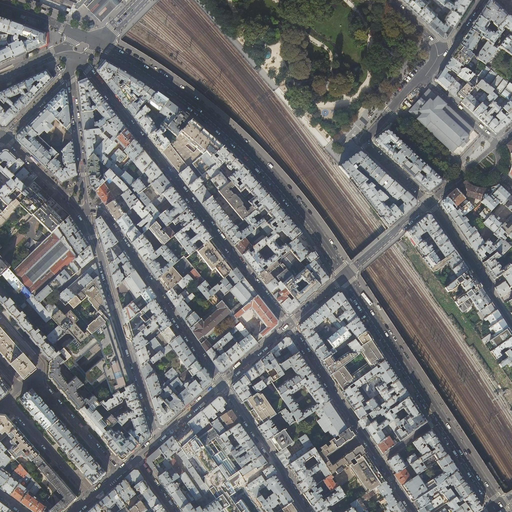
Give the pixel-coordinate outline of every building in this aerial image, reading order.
[(69,0),(69,1),(66,0),(61,0),(61,1),(60,3),(68,6),(71,7),(74,9),(75,9),(77,10),(83,4),(85,6),(87,9),(90,11),(94,15),(97,19),(101,22),(111,13),(114,10),(116,7),(118,5),(121,2),(123,0),(69,0)] [(409,0),(406,4),(411,9),(417,14),(428,2),(425,0),(409,0)] [(445,5),(444,4),(439,0),(429,0),(428,2),(417,14),(422,19),(428,24),(438,13),(445,5)] [(467,5),(470,0),(469,0),(455,0),(453,2),(449,0),(447,0),(444,4),(445,5),(461,15),(467,5)] [(485,5),(478,16),(484,20),(486,21),(487,22),(489,24),(491,22),(490,21),(491,19),(492,19),(494,21),(493,22),(493,24),(498,28),(505,21),(504,20),(509,15),(500,7),(492,0),(489,0),(488,0),(485,5)] [(454,26),(457,20),(461,15),(445,5),(438,13),(448,22),(454,26)] [(447,37),(450,32),(454,26),(448,22),(438,13),(428,24),(436,31),(443,38),(447,37)] [(511,18),(509,15),(504,20),(505,21),(498,28),(497,29),(497,30),(498,30),(501,33),(504,30),(504,29),(505,27),(507,29),(506,29),(508,31),(509,30),(511,33),(510,35),(508,34),(506,37),(506,38),(510,41),(511,41),(511,40),(511,18)] [(482,23),(484,20),(478,16),(473,23),(470,29),(478,35),(482,38),(485,40),(487,41),(493,44),(501,33),(498,30),(497,30),(494,34),(488,29),(487,30),(486,28),(489,24),(487,22),(486,21),(484,24),(482,23)] [(2,18),(0,17),(0,31),(3,32),(2,35),(0,35),(0,41),(6,40),(8,34),(12,21),(2,18)] [(18,24),(12,21),(8,34),(13,35),(12,36),(12,37),(11,37),(11,38),(11,39),(11,40),(11,41),(11,42),(12,42),(12,43),(11,44),(10,41),(8,42),(8,41),(6,40),(14,58),(20,55),(26,53),(21,42),(19,43),(17,40),(19,35),(21,36),(24,26),(18,24)] [(35,30),(24,26),(21,36),(20,39),(21,42),(26,53),(36,48),(45,44),(45,34),(35,30)] [(476,37),(478,35),(470,29),(467,34),(462,42),(459,45),(470,53),(479,40),(479,39),(476,37)] [(511,40),(511,41),(510,41),(506,38),(499,46),(504,50),(511,56),(511,49),(510,48),(511,45),(511,40)] [(0,64),(6,62),(14,58),(6,40),(0,41),(0,64)] [(493,44),(487,41),(475,57),(485,64),(490,68),(504,50),(499,46),(493,44)] [(473,55),(470,53),(459,45),(456,50),(451,58),(461,66),(463,67),(465,65),(466,65),(473,55)] [(511,56),(504,50),(490,68),(511,84),(511,56)] [(459,68),(461,66),(451,58),(447,65),(441,74),(437,80),(442,85),(447,90),(457,77),(457,76),(461,70),(459,68)] [(112,64),(105,60),(101,66),(97,71),(107,84),(114,77),(120,68),(112,64)] [(511,84),(490,68),(485,64),(476,77),(481,81),(494,90),(499,95),(511,104),(511,84)] [(125,87),(131,75),(125,72),(120,68),(114,77),(107,84),(111,89),(115,94),(124,88),(125,87)] [(47,70),(36,76),(23,81),(27,89),(28,92),(29,92),(34,98),(40,92),(47,84),(53,79),(49,74),(47,70)] [(138,80),(131,75),(125,87),(124,88),(126,91),(129,89),(130,90),(131,88),(132,89),(128,94),(130,95),(134,90),(135,91),(134,92),(134,93),(132,96),(136,101),(137,98),(139,95),(146,85),(138,80)] [(476,77),(474,76),(467,83),(466,85),(456,96),(459,98),(462,101),(481,81),(476,77)] [(460,79),(457,77),(447,90),(451,93),(455,97),(456,96),(466,85),(463,82),(460,86),(457,83),(460,79)] [(93,101),(100,95),(94,88),(87,78),(82,80),(80,81),(78,82),(80,104),(90,103),(88,97),(89,97),(93,101)] [(325,81),(323,82),(323,83),(323,85),(323,86),(326,89),(327,89),(329,88),(330,87),(331,85),(331,84),(330,83),(329,81),(328,80),(327,80),(325,81)] [(16,85),(9,88),(14,96),(20,93),(21,95),(20,96),(21,97),(18,100),(25,107),(29,102),(34,98),(29,92),(25,94),(24,91),(27,89),(23,81),(16,85)] [(489,95),(494,90),(481,81),(462,101),(461,102),(467,108),(472,113),(481,103),(486,98),(488,96),(484,94),(480,98),(477,95),(474,99),(472,97),(473,96),(474,96),(475,95),(474,94),(480,88),(489,95)] [(151,89),(146,85),(139,95),(141,97),(139,99),(139,100),(144,104),(145,106),(157,93),(151,89)] [(2,91),(0,92),(0,100),(4,104),(6,102),(10,106),(8,108),(16,116),(20,111),(25,107),(18,100),(14,96),(9,88),(2,91)] [(128,94),(126,91),(124,88),(115,94),(120,101),(126,108),(133,103),(136,101),(132,96),(131,97),(130,95),(128,94)] [(426,129),(452,153),(458,147),(460,145),(462,147),(469,140),(467,138),(468,136),(470,133),(473,130),(447,106),(437,97),(429,89),(420,99),(415,104),(408,111),(416,119),(426,129)] [(60,110),(61,112),(68,105),(66,91),(63,90),(53,100),(45,108),(55,118),(59,114),(55,110),(59,107),(61,109),(60,110)] [(491,103),(499,95),(494,90),(489,95),(488,96),(486,98),(491,103)] [(168,101),(157,93),(145,106),(150,111),(158,117),(160,115),(163,117),(164,116),(166,118),(162,122),(168,126),(172,122),(176,117),(182,111),(172,103),(168,101)] [(102,98),(100,95),(93,101),(95,104),(95,106),(94,106),(93,106),(90,106),(90,103),(80,104),(81,112),(93,111),(94,110),(105,101),(102,98)] [(487,112),(485,110),(478,118),(487,127),(496,135),(504,128),(511,120),(511,104),(499,95),(491,103),(488,107),(490,109),(487,112)] [(134,104),(133,103),(126,108),(130,113),(134,118),(141,111),(140,109),(144,104),(139,100),(136,104),(135,104),(135,103),(135,104),(134,104)] [(111,109),(105,101),(94,110),(96,113),(97,112),(100,116),(101,115),(103,118),(101,119),(96,113),(95,115),(97,119),(99,121),(97,122),(95,122),(93,111),(81,112),(82,121),(84,131),(95,130),(95,127),(98,127),(100,129),(107,124),(106,121),(108,119),(110,122),(117,116),(111,109)] [(484,106),(481,103),(472,113),(475,116),(478,118),(485,110),(487,108),(485,107),(486,106),(485,105),(484,106)] [(68,105),(61,112),(59,114),(55,118),(56,119),(58,121),(62,117),(63,118),(62,119),(61,119),(61,120),(61,121),(64,123),(62,125),(66,128),(70,124),(69,114),(68,105)] [(145,106),(141,111),(134,118),(141,127),(148,136),(157,129),(154,125),(154,124),(148,116),(147,116),(146,116),(147,113),(150,111),(145,106)] [(16,116),(8,108),(7,107),(5,109),(3,110),(0,113),(0,123),(2,126),(6,126),(12,120),(16,116)] [(55,118),(45,108),(37,116),(34,119),(27,126),(37,135),(39,136),(45,130),(47,133),(54,127),(51,124),(56,119),(55,118)] [(187,115),(182,111),(176,117),(178,119),(177,119),(175,122),(175,123),(174,124),(172,122),(168,126),(168,127),(166,128),(177,137),(180,133),(193,119),(187,115)] [(121,121),(117,116),(110,122),(107,124),(100,129),(99,130),(106,137),(107,136),(105,133),(104,132),(106,130),(113,137),(110,140),(112,143),(126,128),(121,121)] [(203,128),(193,119),(180,133),(190,142),(198,149),(205,154),(207,153),(211,158),(214,156),(216,154),(224,147),(208,132),(203,128)] [(168,127),(168,126),(162,122),(159,126),(160,126),(161,128),(159,131),(158,131),(157,129),(148,136),(155,144),(162,153),(163,152),(170,144),(169,142),(167,141),(168,140),(163,134),(166,131),(165,130),(166,128),(168,127)] [(55,158),(57,156),(58,155),(51,148),(48,151),(34,138),(37,135),(27,126),(22,131),(17,136),(17,140),(32,154),(46,167),(53,161),(51,159),(51,158),(52,156),(55,158)] [(130,133),(126,128),(112,143),(98,158),(100,160),(104,164),(105,166),(108,168),(123,153),(119,149),(111,158),(113,160),(111,161),(105,155),(107,153),(108,154),(117,144),(116,142),(117,143),(118,142),(125,150),(135,139),(130,133)] [(99,129),(95,130),(84,131),(86,146),(87,160),(93,154),(98,158),(112,143),(110,140),(106,137),(99,130),(99,129)] [(396,137),(388,129),(381,135),(375,139),(375,143),(382,150),(390,157),(395,152),(397,149),(403,143),(396,137)] [(190,142),(180,133),(177,137),(175,139),(173,141),(170,144),(163,152),(175,168),(180,174),(188,167),(192,164),(205,154),(198,149),(194,153),(186,146),(190,142)] [(140,145),(135,139),(125,150),(124,151),(130,158),(124,166),(127,169),(134,162),(144,151),(140,145)] [(58,155),(57,156),(58,158),(61,155),(63,154),(63,156),(62,156),(62,162),(64,166),(75,164),(74,154),(72,140),(58,155)] [(403,143),(397,149),(400,152),(397,154),(395,152),(390,157),(397,163),(400,166),(406,161),(406,160),(404,158),(405,157),(408,159),(414,153),(403,143)] [(224,147),(216,154),(219,157),(217,159),(214,156),(211,158),(216,164),(219,167),(225,161),(228,164),(227,166),(227,168),(230,170),(232,170),(233,169),(235,171),(228,178),(231,182),(235,185),(251,173),(238,160),(224,147)] [(0,153),(0,162),(7,170),(18,159),(13,154),(9,151),(8,150),(7,150),(6,150),(5,150),(4,150),(3,151),(2,151),(0,153)] [(148,156),(144,151),(134,162),(143,173),(153,162),(148,156)] [(123,152),(123,153),(108,168),(113,174),(119,179),(120,177),(124,172),(115,163),(120,163),(127,155),(123,152)] [(360,165),(367,156),(362,152),(358,152),(339,166),(349,178),(351,176),(359,187),(364,183),(367,180),(366,180),(355,170),(356,170),(353,167),(359,163),(360,165)] [(207,153),(205,154),(192,164),(202,176),(205,173),(206,172),(216,164),(211,158),(207,153)] [(414,153),(408,159),(411,162),(411,163),(411,164),(409,164),(406,161),(400,166),(407,173),(414,179),(419,173),(422,170),(426,165),(420,159),(414,153)] [(100,160),(98,158),(93,154),(87,160),(88,169),(89,177),(95,177),(96,179),(98,179),(99,178),(101,176),(100,173),(99,170),(100,169),(100,167),(99,167),(98,162),(100,160)] [(356,170),(355,170),(366,180),(378,166),(373,161),(367,156),(360,165),(356,170)] [(55,158),(53,161),(46,167),(50,171),(54,175),(62,167),(60,163),(55,158)] [(24,163),(19,159),(18,159),(7,170),(13,175),(24,163)] [(0,175),(0,174),(0,171),(9,180),(4,184),(13,193),(17,188),(21,193),(26,188),(22,184),(15,176),(13,175),(7,170),(0,162),(0,175)] [(158,168),(153,162),(143,173),(145,176),(146,176),(147,175),(149,178),(148,178),(147,179),(148,179),(151,184),(163,175),(158,168)] [(75,164),(64,166),(65,169),(64,169),(64,170),(63,170),(62,167),(54,175),(58,179),(62,183),(77,175),(76,170),(75,164)] [(217,169),(219,167),(216,164),(206,172),(212,179),(220,173),(217,169)] [(426,165),(422,170),(426,174),(425,175),(426,176),(425,177),(424,177),(423,177),(419,173),(414,179),(419,184),(427,191),(431,191),(436,187),(441,182),(441,179),(435,173),(426,165)] [(108,168),(105,166),(104,167),(108,171),(104,175),(103,176),(104,176),(102,178),(102,179),(101,180),(99,178),(98,179),(96,179),(95,177),(89,177),(90,180),(90,184),(93,188),(95,191),(109,178),(113,174),(108,168)] [(382,170),(378,166),(366,180),(367,180),(370,182),(373,179),(375,181),(372,184),(374,187),(375,187),(386,174),(382,170)] [(188,167),(180,174),(179,175),(183,180),(188,187),(198,179),(188,167)] [(24,168),(15,176),(22,184),(33,172),(30,169),(28,170),(30,172),(29,173),(24,168)] [(125,171),(124,172),(120,177),(125,181),(123,183),(125,185),(127,183),(131,186),(136,181),(125,171)] [(222,171),(220,173),(212,179),(210,180),(219,191),(231,182),(228,178),(222,171)] [(38,176),(33,172),(22,184),(26,188),(33,181),(38,176)] [(256,178),(251,173),(235,185),(235,186),(240,192),(245,188),(249,193),(261,183),(256,178)] [(119,179),(113,174),(109,178),(113,181),(124,193),(129,190),(129,189),(125,185),(123,183),(119,179)] [(383,194),(395,181),(391,178),(386,174),(375,187),(379,190),(383,194)] [(167,180),(163,175),(151,184),(161,196),(172,187),(167,180)] [(139,177),(136,181),(131,186),(129,189),(129,190),(130,191),(132,190),(134,192),(133,194),(135,197),(137,195),(142,191),(146,188),(139,179),(140,179),(139,177)] [(200,177),(198,179),(188,187),(190,190),(193,194),(203,186),(201,183),(203,182),(200,177)] [(106,187),(113,181),(109,178),(95,191),(101,199),(106,206),(115,200),(115,199),(106,187)] [(42,190),(33,181),(26,188),(21,193),(17,197),(14,201),(8,206),(0,214),(0,248),(2,247),(0,244),(0,227),(2,226),(0,225),(5,220),(6,221),(14,213),(13,212),(21,204),(33,216),(51,198),(42,190)] [(401,187),(395,181),(383,194),(387,197),(388,199),(389,200),(392,196),(397,201),(407,192),(401,187)] [(478,199),(481,202),(490,193),(489,188),(486,188),(483,188),(481,188),(479,188),(476,187),(472,185),(469,184),(467,183),(465,181),(459,186),(456,189),(463,197),(466,194),(468,196),(478,199)] [(235,186),(235,185),(231,182),(219,191),(218,192),(242,220),(255,210),(253,208),(252,206),(248,209),(249,210),(246,212),(245,210),(246,210),(243,206),(243,204),(236,195),(233,194),(230,191),(229,191),(228,190),(231,187),(232,189),(235,186)] [(265,188),(261,183),(249,193),(253,197),(248,201),(252,206),(253,208),(255,206),(253,203),(257,200),(257,201),(258,202),(259,202),(270,194),(265,188)] [(368,185),(364,183),(359,187),(383,217),(381,218),(388,228),(395,222),(403,216),(393,204),(391,203),(390,204),(391,206),(388,208),(384,203),(388,199),(387,197),(383,194),(379,190),(377,192),(373,188),(374,187),(372,184),(370,183),(368,185)] [(0,197),(8,206),(14,201),(9,196),(13,193),(4,184),(0,188),(0,197)] [(503,189),(500,186),(498,184),(497,185),(494,186),(492,187),(491,188),(489,188),(490,193),(481,202),(487,208),(485,210),(484,209),(479,214),(481,216),(480,217),(481,218),(481,219),(482,219),(483,219),(484,219),(486,221),(491,215),(490,213),(499,203),(501,205),(502,203),(510,195),(503,189)] [(203,186),(193,194),(198,199),(202,204),(212,197),(203,186)] [(177,192),(172,187),(161,196),(152,203),(151,203),(155,207),(167,198),(169,202),(161,208),(164,212),(167,210),(173,205),(182,198),(177,192)] [(452,193),(447,197),(453,205),(456,208),(462,215),(463,216),(473,208),(468,203),(467,204),(469,206),(463,211),(460,208),(461,207),(458,204),(465,199),(463,197),(456,189),(452,193)] [(133,194),(130,191),(129,190),(124,193),(121,195),(130,209),(132,207),(139,201),(135,197),(133,194)] [(152,203),(142,191),(137,195),(141,200),(139,201),(140,203),(142,202),(147,207),(151,203),(152,203)] [(411,196),(407,192),(397,201),(396,202),(397,204),(398,204),(402,201),(404,203),(400,207),(398,205),(395,204),(394,203),(393,204),(403,216),(409,210),(416,204),(416,201),(411,196)] [(212,197),(202,204),(206,210),(213,219),(220,228),(225,234),(239,223),(237,221),(233,224),(214,199),(217,196),(218,195),(216,193),(212,197)] [(274,199),(270,194),(259,202),(259,203),(260,203),(260,204),(261,205),(258,209),(255,206),(253,208),(255,210),(258,213),(259,214),(264,209),(268,214),(279,204),(274,199)] [(511,197),(510,195),(502,203),(504,205),(509,200),(510,201),(505,206),(511,212),(511,197)] [(0,214),(8,206),(0,197),(0,214)] [(453,205),(447,197),(444,199),(442,201),(442,205),(445,209),(448,214),(454,210),(452,206),(453,205)] [(56,202),(51,198),(33,216),(51,234),(57,228),(59,226),(70,216),(67,213),(64,210),(56,202)] [(185,203),(182,198),(173,205),(174,208),(169,212),(167,210),(164,212),(161,215),(158,217),(166,226),(168,225),(171,222),(175,219),(173,217),(178,213),(180,216),(189,208),(185,203)] [(124,213),(115,200),(106,206),(111,214),(117,222),(125,214),(124,213)] [(139,201),(132,207),(143,220),(149,214),(148,213),(144,208),(140,203),(139,201)] [(155,207),(151,203),(147,207),(144,208),(148,213),(151,210),(153,213),(150,215),(154,220),(158,217),(161,215),(155,207)] [(283,209),(279,204),(268,214),(272,219),(266,223),(272,229),(274,227),(271,225),(275,222),(276,223),(276,224),(277,224),(288,215),(283,209)] [(193,213),(189,208),(180,216),(175,219),(171,222),(173,224),(174,224),(175,225),(179,222),(181,222),(182,224),(180,225),(182,227),(180,229),(181,231),(197,218),(193,213)] [(456,208),(454,210),(448,214),(458,229),(467,240),(476,231),(465,218),(462,219),(460,217),(462,215),(456,208)] [(130,209),(125,214),(117,222),(121,228),(126,235),(135,227),(126,214),(127,214),(128,214),(130,214),(131,213),(131,211),(130,209)] [(252,218),(258,213),(255,210),(242,220),(239,223),(225,234),(230,240),(234,246),(253,231),(252,229),(254,227),(255,229),(265,222),(263,219),(262,218),(256,223),(252,218)] [(150,215),(149,214),(143,220),(138,224),(139,226),(141,226),(145,223),(148,221),(148,222),(147,224),(143,228),(143,230),(144,232),(149,228),(156,222),(154,220),(150,215)] [(422,218),(416,224),(424,233),(426,232),(427,232),(430,236),(441,229),(431,215),(427,214),(422,218)] [(511,214),(508,219),(510,221),(511,218),(511,225),(507,230),(504,227),(505,225),(504,224),(502,225),(499,228),(508,237),(508,236),(511,232),(511,214)] [(292,221),(288,215),(277,224),(274,227),(272,229),(273,231),(274,231),(278,236),(280,234),(279,233),(281,231),(283,231),(287,236),(297,227),(292,221)] [(502,225),(491,215),(486,221),(483,223),(494,234),(499,228),(502,225)] [(75,223),(70,216),(59,226),(67,239),(65,239),(63,237),(57,228),(51,234),(15,269),(12,272),(35,297),(55,278),(68,266),(72,262),(77,258),(71,249),(70,247),(71,244),(79,256),(90,246),(85,238),(75,223)] [(98,229),(100,237),(109,229),(105,222),(101,217),(95,220),(98,229)] [(199,221),(197,218),(181,231),(175,235),(174,236),(180,242),(188,236),(185,231),(186,230),(188,230),(190,229),(192,229),(194,231),(202,225),(199,221)] [(162,230),(156,222),(149,228),(162,245),(159,246),(154,250),(151,246),(149,243),(150,241),(144,232),(142,235),(132,244),(137,252),(144,262),(164,244),(170,239),(162,230)] [(266,223),(265,222),(255,229),(253,231),(234,246),(238,250),(242,256),(265,238),(263,235),(255,242),(254,241),(251,243),(252,245),(251,246),(247,241),(250,238),(250,239),(260,232),(258,229),(261,227),(267,235),(266,236),(266,237),(273,231),(272,229),(266,223)] [(424,233),(416,224),(410,229),(405,234),(408,239),(411,237),(416,245),(414,246),(415,248),(417,246),(424,241),(423,239),(422,240),(419,236),(424,233)] [(175,235),(168,225),(166,226),(162,230),(170,239),(174,236),(175,235)] [(207,231),(202,225),(194,231),(196,235),(195,236),(196,236),(191,240),(188,236),(180,242),(190,256),(196,251),(198,249),(194,244),(195,243),(196,242),(200,239),(204,245),(212,239),(213,238),(207,231)] [(142,235),(135,227),(126,235),(128,239),(132,244),(142,235)] [(305,257),(309,254),(305,249),(297,238),(302,234),(297,227),(287,236),(282,241),(285,244),(290,250),(292,253),(294,251),(296,253),(294,255),(300,262),(305,257)] [(9,237),(10,238),(18,230),(16,228),(13,232),(14,232),(9,237)] [(508,237),(499,228),(494,234),(493,235),(498,239),(493,244),(490,241),(491,239),(492,238),(491,238),(491,237),(487,241),(475,253),(478,257),(481,261),(494,251),(505,239),(508,237)] [(109,229),(100,237),(103,245),(105,254),(117,244),(118,242),(114,236),(109,229)] [(441,229),(430,236),(427,239),(425,240),(426,241),(428,240),(427,240),(429,239),(430,241),(432,239),(438,248),(448,241),(445,235),(441,229)] [(278,236),(274,231),(273,231),(266,237),(265,238),(242,256),(250,265),(258,275),(276,261),(282,257),(280,255),(285,251),(286,253),(290,250),(285,244),(281,247),(279,247),(275,241),(275,240),(279,237),(278,236)] [(482,240),(476,231),(467,240),(471,247),(475,253),(487,241),(485,239),(482,240)] [(213,241),(212,239),(204,245),(198,249),(196,251),(212,271),(215,268),(223,279),(225,278),(228,275),(234,270),(223,255),(212,242),(213,241)] [(508,242),(505,239),(494,251),(496,253),(501,257),(511,247),(511,246),(511,244),(511,242),(510,240),(508,242)] [(408,247),(402,240),(399,243),(406,250),(408,247)] [(424,241),(417,246),(425,257),(434,251),(432,248),(432,247),(432,246),(431,245),(429,245),(428,246),(424,241)] [(448,241),(438,248),(434,251),(425,257),(422,258),(430,269),(440,262),(435,254),(440,250),(444,256),(442,258),(443,260),(456,251),(453,247),(448,241)] [(123,252),(120,248),(117,244),(105,254),(107,259),(109,265),(123,252)] [(157,280),(158,279),(179,260),(164,244),(144,262),(151,272),(157,280)] [(92,252),(90,246),(79,256),(77,258),(72,262),(74,262),(76,261),(81,268),(94,258),(92,252)] [(282,273),(276,277),(277,279),(280,282),(292,295),(293,297),(300,305),(304,301),(316,291),(321,287),(301,263),(300,262),(294,255),(292,253),(290,250),(286,253),(282,257),(276,261),(281,266),(282,268),(284,271),(282,273)] [(130,259),(127,255),(126,254),(124,251),(123,252),(109,265),(110,270),(112,276),(120,269),(128,261),(130,259)] [(314,251),(309,254),(305,257),(307,260),(306,260),(307,262),(308,261),(310,263),(306,267),(305,265),(305,264),(303,262),(301,263),(321,287),(325,283),(330,279),(330,275),(326,269),(323,265),(320,267),(315,261),(318,258),(314,251)] [(456,251),(443,260),(440,262),(430,269),(432,272),(435,270),(436,271),(445,265),(445,264),(447,262),(452,270),(463,261),(459,256),(456,251)] [(498,259),(501,257),(496,253),(483,263),(488,271),(494,280),(502,274),(511,267),(503,259),(502,260),(504,264),(507,264),(508,265),(502,269),(501,267),(500,267),(500,266),(499,266),(499,265),(499,264),(498,264),(498,263),(497,263),(495,260),(497,259),(498,259)] [(10,267),(0,256),(0,276),(2,275),(9,268),(12,272),(15,269),(12,265),(10,267)] [(184,256),(179,260),(158,279),(164,286),(168,292),(176,285),(177,283),(194,269),(186,259),(184,256)] [(128,261),(120,269),(122,271),(125,274),(123,275),(124,278),(125,280),(135,271),(132,266),(129,261),(128,261)] [(279,267),(281,266),(276,261),(258,275),(262,280),(266,285),(274,279),(275,278),(276,278),(274,276),(273,278),(270,275),(269,275),(270,273),(278,266),(279,267)] [(463,261),(452,270),(455,274),(452,276),(455,281),(469,270),(466,266),(463,261)] [(79,271),(72,262),(68,266),(75,274),(79,271)] [(80,285),(83,289),(98,276),(99,275),(97,269),(95,263),(85,272),(86,272),(83,275),(85,277),(79,282),(81,284),(80,285)] [(76,274),(75,274),(68,266),(55,278),(60,284),(62,286),(76,274)] [(511,267),(502,274),(506,281),(498,285),(494,288),(501,297),(511,291),(508,285),(509,285),(511,289),(511,267)] [(100,283),(73,307),(74,308),(88,296),(90,299),(90,300),(90,301),(92,303),(93,303),(94,303),(92,305),(96,309),(91,314),(97,320),(90,326),(87,329),(89,331),(85,334),(75,323),(79,320),(71,310),(65,316),(60,310),(52,302),(50,304),(45,308),(41,304),(35,297),(12,272),(9,268),(2,275),(19,293),(22,290),(29,298),(26,300),(46,323),(51,318),(58,326),(46,337),(48,339),(53,344),(69,330),(81,344),(111,318),(109,312),(106,302),(100,283)] [(236,268),(234,270),(228,275),(236,285),(244,278),(240,273),(236,268)] [(120,273),(122,271),(120,269),(112,276),(114,282),(116,288),(123,281),(122,279),(124,278),(123,275),(122,275),(122,274),(121,274),(120,273)] [(205,281),(194,269),(177,283),(183,289),(194,278),(200,285),(205,281)] [(472,275),(469,270),(455,281),(444,289),(447,293),(450,291),(450,292),(451,291),(457,286),(460,283),(462,284),(461,285),(463,288),(475,279),(472,275)] [(135,271),(125,280),(124,281),(136,298),(139,296),(140,295),(148,288),(147,288),(141,279),(135,271)] [(76,296),(69,302),(73,307),(100,283),(99,279),(98,276),(83,289),(76,296)] [(55,289),(60,284),(55,278),(35,297),(41,304),(45,300),(44,299),(52,291),(55,288),(55,289)] [(233,288),(225,278),(223,279),(219,283),(221,285),(219,286),(217,284),(212,289),(215,293),(217,292),(220,290),(225,296),(230,291),(233,288)] [(254,290),(244,278),(236,285),(233,288),(230,291),(240,303),(239,303),(230,311),(232,313),(234,312),(236,314),(258,295),(254,290)] [(278,283),(274,279),(266,285),(268,289),(271,292),(278,287),(281,291),(279,293),(278,292),(274,295),(277,300),(281,304),(289,298),(292,295),(280,282),(278,283)] [(478,284),(475,279),(463,288),(465,291),(466,291),(467,292),(463,295),(463,294),(457,299),(456,299),(456,300),(456,301),(454,303),(457,307),(459,305),(467,299),(468,298),(482,288),(478,284)] [(208,285),(205,281),(200,285),(197,288),(208,300),(215,293),(212,289),(209,292),(208,290),(209,290),(208,288),(207,289),(206,288),(208,285)] [(177,287),(176,285),(168,292),(167,293),(166,294),(171,301),(175,308),(183,301),(184,300),(190,295),(185,290),(178,296),(173,290),(177,287)] [(148,288),(140,295),(148,305),(154,299),(156,297),(153,292),(149,287),(148,288)] [(67,288),(60,294),(69,302),(76,296),(67,288)] [(482,288),(468,298),(470,301),(472,300),(479,311),(492,303),(486,295),(482,288)] [(222,298),(217,292),(215,293),(208,300),(207,301),(212,307),(207,311),(206,310),(202,314),(204,317),(216,306),(222,301),(223,300),(222,298)] [(338,292),(324,304),(331,313),(332,314),(340,307),(344,312),(336,319),(344,328),(347,326),(342,320),(345,318),(349,324),(358,317),(351,306),(342,293),(338,292)] [(192,293),(190,295),(184,300),(188,303),(195,297),(192,293)] [(60,294),(57,297),(58,297),(65,305),(69,302),(60,294)] [(228,309),(222,301),(216,306),(218,309),(203,323),(201,320),(200,320),(190,329),(198,341),(206,352),(212,347),(203,336),(223,318),(226,321),(229,319),(236,327),(240,323),(237,319),(251,308),(267,328),(255,337),(250,331),(248,333),(250,334),(257,343),(266,334),(277,325),(278,321),(258,295),(236,314),(234,312),(232,313),(230,311),(228,309)] [(139,296),(136,298),(132,302),(134,305),(141,299),(139,296)] [(7,299),(1,305),(8,312),(14,319),(20,315),(19,314),(20,313),(16,309),(16,308),(16,307),(15,307),(15,306),(14,306),(13,306),(13,305),(15,303),(9,297),(7,299)] [(291,301),(289,298),(281,304),(284,308),(287,313),(291,313),(295,310),(300,305),(293,297),(292,298),(293,300),(291,301)] [(154,299),(148,305),(141,311),(144,314),(150,309),(151,311),(150,311),(150,312),(150,313),(151,313),(151,314),(152,314),(153,314),(153,313),(154,314),(149,319),(152,322),(153,321),(164,312),(159,306),(155,299),(154,299)] [(223,300),(222,301),(228,309),(231,307),(225,299),(223,300)] [(467,299),(459,305),(460,307),(458,309),(461,313),(472,305),(467,299)] [(193,313),(183,301),(175,308),(180,315),(184,321),(193,313)] [(140,312),(134,305),(132,302),(123,310),(125,317),(127,324),(128,323),(140,312)] [(494,306),(492,303),(479,311),(484,318),(497,310),(494,306)] [(331,313),(324,304),(317,310),(308,318),(316,326),(317,325),(327,317),(331,313)] [(74,308),(71,310),(79,320),(75,323),(85,334),(89,331),(87,329),(90,326),(79,314),(80,313),(77,309),(76,310),(74,308)] [(497,310),(484,318),(484,319),(485,321),(487,319),(490,324),(488,326),(490,327),(487,329),(487,330),(489,329),(492,333),(493,332),(494,333),(495,332),(496,333),(493,335),(492,335),(491,336),(489,334),(481,341),(484,345),(490,340),(491,340),(500,333),(507,328),(508,328),(504,322),(501,316),(498,311),(497,310)] [(20,315),(14,319),(21,326),(27,333),(33,328),(32,326),(30,323),(29,324),(29,323),(29,322),(28,321),(27,320),(26,320),(26,319),(25,319),(24,317),(25,316),(26,317),(27,316),(22,311),(20,313),(19,314),(20,315)] [(141,311),(140,312),(128,323),(130,331),(133,339),(152,322),(149,319),(148,317),(146,315),(144,314),(141,311)] [(164,312),(153,321),(155,323),(157,322),(161,327),(158,329),(159,331),(156,333),(158,335),(168,327),(172,324),(168,318),(164,312)] [(200,320),(193,313),(184,321),(186,323),(188,326),(190,329),(200,320)] [(336,319),(332,314),(331,313),(327,317),(338,330),(334,334),(327,326),(322,330),(317,325),(316,326),(320,330),(324,336),(333,348),(336,352),(342,348),(347,344),(354,340),(355,340),(351,335),(347,331),(344,328),(336,319)] [(363,325),(358,317),(349,324),(347,326),(344,328),(347,331),(349,329),(354,335),(353,336),(351,334),(351,335),(355,340),(357,338),(367,331),(363,325)] [(117,336),(111,318),(81,344),(69,330),(53,344),(58,349),(60,352),(67,359),(65,362),(63,363),(66,366),(71,371),(74,375),(79,380),(94,366),(95,367),(101,362),(104,365),(106,363),(115,355),(118,353),(120,354),(121,354),(123,358),(123,357),(117,336)] [(316,326),(308,318),(303,322),(299,326),(299,328),(299,329),(306,340),(315,334),(313,330),(313,329),(316,326)] [(153,321),(152,322),(133,339),(131,340),(134,347),(136,353),(144,346),(145,346),(148,344),(149,343),(146,339),(145,340),(142,336),(143,335),(145,337),(158,326),(155,323),(153,321)] [(248,333),(240,323),(236,327),(229,333),(233,338),(233,339),(235,338),(233,334),(237,331),(237,330),(237,329),(245,338),(250,334),(248,333)] [(0,352),(4,357),(16,371),(23,379),(36,368),(31,362),(21,351),(9,338),(0,327),(0,352)] [(168,327),(158,335),(155,338),(163,349),(168,345),(168,344),(169,343),(176,338),(173,333),(169,327),(168,327)] [(33,328),(27,333),(33,340),(39,347),(45,341),(48,339),(46,337),(44,335),(42,337),(41,336),(41,335),(40,334),(39,333),(38,333),(38,332),(40,330),(37,328),(35,330),(33,328)] [(511,336),(511,335),(507,328),(500,333),(491,340),(490,340),(495,348),(496,348),(505,341),(511,336)] [(320,330),(315,334),(306,340),(310,346),(314,352),(324,345),(319,339),(324,336),(320,330)] [(370,335),(367,331),(357,338),(360,342),(357,343),(360,346),(371,340),(372,339),(370,335)] [(223,347),(233,338),(229,333),(218,342),(223,351),(225,350),(223,347)] [(250,334),(245,338),(243,340),(242,338),(239,341),(240,342),(238,343),(237,341),(235,342),(237,343),(245,354),(250,349),(257,343),(250,334)] [(176,338),(169,343),(187,369),(197,361),(189,349),(180,335),(176,338)] [(511,336),(505,341),(496,348),(495,348),(491,351),(492,353),(495,357),(495,358),(496,359),(498,357),(504,353),(511,347),(511,336)] [(289,338),(286,337),(284,339),(275,346),(273,348),(269,352),(278,366),(299,352),(289,338)] [(155,338),(149,343),(157,354),(160,351),(163,349),(155,338)] [(334,357),(337,357),(344,352),(342,348),(336,352),(321,362),(326,370),(330,376),(342,367),(356,356),(363,350),(360,346),(357,343),(354,340),(347,344),(354,354),(353,355),(352,353),(351,353),(350,351),(349,351),(337,359),(337,360),(336,361),(333,357),(334,356),(334,357)] [(382,354),(374,344),(371,340),(360,346),(363,350),(356,356),(365,369),(368,367),(371,370),(376,367),(378,365),(380,364),(379,362),(376,364),(375,362),(383,356),(382,354)] [(45,341),(39,347),(45,354),(51,360),(60,352),(58,349),(55,351),(53,349),(53,348),(52,347),(52,346),(51,346),(50,346),(50,345),(47,342),(46,343),(45,341)] [(223,351),(218,342),(212,347),(206,352),(211,359),(219,372),(223,372),(228,368),(232,364),(225,353),(223,351)] [(237,343),(225,353),(232,364),(239,358),(245,354),(237,343)] [(168,345),(163,349),(160,351),(164,356),(172,349),(168,345)] [(328,352),(324,345),(314,352),(318,357),(321,362),(336,352),(333,348),(328,352)] [(144,346),(136,353),(138,360),(140,367),(147,362),(149,360),(148,357),(150,356),(149,352),(148,348),(145,349),(144,346)] [(511,347),(504,353),(507,358),(502,360),(502,359),(500,361),(501,362),(500,363),(498,365),(500,368),(507,364),(511,359),(511,347)] [(160,351),(157,354),(149,360),(153,364),(164,356),(160,351)] [(67,359),(60,352),(51,360),(50,361),(49,375),(50,379),(63,393),(79,411),(87,404),(89,406),(97,399),(92,395),(87,399),(86,398),(85,398),(84,399),(77,391),(77,389),(82,385),(83,385),(79,380),(74,375),(70,379),(71,381),(68,384),(65,380),(66,379),(59,371),(60,368),(59,368),(59,364),(60,364),(64,361),(65,362),(67,359)] [(264,356),(260,360),(266,370),(268,372),(274,368),(278,374),(271,378),(274,382),(284,375),(283,373),(278,366),(269,352),(264,356)] [(299,352),(278,366),(283,373),(291,367),(297,375),(288,381),(287,380),(284,382),(285,383),(276,389),(280,395),(300,382),(299,379),(301,378),(303,380),(305,378),(308,377),(313,373),(306,363),(299,352)] [(113,384),(109,385),(112,396),(132,384),(123,357),(123,358),(121,354),(120,354),(118,353),(115,355),(106,363),(110,375),(113,384)] [(256,363),(253,366),(259,376),(266,370),(260,360),(256,363)] [(392,370),(386,360),(380,364),(378,365),(380,367),(377,369),(376,367),(371,370),(362,377),(366,383),(376,376),(377,377),(378,377),(382,382),(375,387),(378,391),(374,393),(376,396),(379,393),(387,388),(385,385),(389,383),(390,385),(399,379),(392,370)] [(200,365),(197,361),(187,369),(192,376),(196,374),(202,369),(200,365)] [(94,366),(79,380),(83,385),(85,387),(90,392),(96,386),(95,380),(110,375),(106,363),(104,365),(101,362),(95,367),(94,366)] [(147,362),(140,367),(143,374),(145,380),(155,373),(147,362)] [(248,371),(243,374),(249,382),(255,378),(256,380),(258,379),(259,382),(262,380),(260,378),(259,376),(253,366),(248,371)] [(178,367),(174,370),(179,376),(182,374),(178,367)] [(204,367),(202,369),(196,374),(197,376),(196,377),(199,381),(200,380),(201,381),(197,384),(202,390),(207,386),(212,382),(213,379),(209,373),(204,367)] [(342,367),(330,376),(335,384),(341,392),(351,385),(348,383),(352,380),(342,367)] [(178,378),(179,376),(174,370),(172,368),(165,375),(167,378),(164,381),(166,382),(160,387),(155,373),(145,380),(148,390),(152,400),(156,397),(158,395),(161,392),(164,390),(167,387),(178,378)] [(187,369),(182,374),(179,376),(178,378),(182,383),(184,381),(186,383),(185,383),(185,384),(184,384),(184,385),(193,398),(198,395),(202,390),(197,384),(192,376),(187,369)] [(303,380),(300,382),(280,395),(282,398),(288,407),(297,421),(298,423),(316,410),(331,400),(322,386),(313,373),(308,377),(309,379),(307,381),(305,378),(303,380)] [(249,382),(243,374),(236,381),(232,385),(231,388),(235,394),(241,403),(247,400),(257,393),(254,389),(250,391),(247,387),(251,385),(249,382)] [(266,387),(274,382),(271,378),(269,375),(268,376),(269,377),(263,382),(266,387)] [(1,379),(0,377),(0,399),(10,391),(10,389),(1,379)] [(374,393),(366,383),(362,377),(351,385),(341,392),(348,403),(354,411),(362,406),(361,404),(362,403),(362,402),(364,400),(364,399),(359,392),(359,391),(357,388),(361,386),(371,399),(373,398),(376,396),(374,393)] [(193,398),(184,385),(182,383),(178,378),(167,387),(173,394),(184,406),(189,402),(193,398)] [(402,383),(399,379),(390,385),(392,388),(388,390),(387,389),(388,388),(388,387),(387,388),(379,393),(383,399),(382,400),(383,402),(381,403),(382,404),(395,395),(398,393),(405,388),(402,383)] [(263,382),(262,380),(259,382),(252,387),(254,389),(257,393),(258,392),(266,387),(263,382)] [(112,396),(100,403),(108,411),(123,403),(123,401),(123,400),(126,399),(127,404),(139,399),(136,392),(134,384),(132,384),(112,396)] [(167,387),(164,390),(166,392),(163,394),(161,392),(158,395),(159,397),(163,402),(166,400),(167,398),(169,396),(171,396),(171,395),(173,394),(167,387)] [(407,392),(405,388),(398,393),(399,395),(396,397),(395,395),(382,404),(380,406),(382,408),(385,406),(386,408),(384,410),(386,413),(387,412),(391,409),(389,407),(394,403),(394,404),(398,401),(399,402),(398,403),(398,404),(410,396),(407,392)] [(46,431),(59,420),(46,405),(32,389),(19,400),(34,417),(46,431)] [(260,395),(258,392),(257,393),(247,400),(255,412),(263,423),(270,419),(280,412),(288,407),(282,398),(269,406),(261,394),(260,395)] [(171,395),(171,396),(173,398),(173,400),(170,402),(169,402),(166,400),(163,402),(164,402),(167,406),(175,415),(179,411),(184,406),(173,394),(171,395)] [(413,401),(410,396),(398,404),(391,409),(387,412),(393,421),(399,429),(400,428),(401,428),(399,426),(402,424),(403,426),(408,423),(409,422),(421,413),(413,401)] [(156,399),(156,397),(152,400),(157,415),(160,424),(163,425),(169,420),(175,415),(167,406),(164,409),(162,408),(161,405),(164,402),(163,402),(159,397),(156,399)] [(210,404),(201,411),(208,420),(211,417),(214,421),(220,417),(219,414),(215,417),(214,415),(219,410),(221,412),(225,409),(223,407),(226,404),(224,401),(222,397),(218,397),(210,404)] [(379,407),(373,398),(371,399),(365,403),(367,405),(363,408),(362,406),(354,411),(357,416),(360,420),(367,415),(368,414),(366,411),(369,409),(371,412),(379,407)] [(100,403),(97,399),(89,406),(87,404),(79,411),(85,418),(85,419),(86,421),(87,422),(90,424),(92,427),(92,428),(94,430),(95,430),(101,437),(110,428),(117,421),(114,418),(108,411),(100,403)] [(142,408),(139,399),(127,404),(128,407),(129,407),(130,410),(129,410),(128,411),(114,418),(117,421),(122,426),(129,420),(128,419),(131,418),(132,420),(133,419),(144,416),(142,408)] [(337,408),(331,400),(316,410),(321,418),(317,421),(325,433),(329,430),(335,438),(338,436),(350,427),(337,408)] [(380,406),(379,407),(371,412),(368,414),(372,418),(373,418),(375,417),(375,416),(375,415),(377,414),(377,415),(378,415),(380,414),(382,416),(383,415),(386,413),(384,410),(382,408),(380,406)] [(297,421),(288,407),(280,412),(289,425),(297,421)] [(220,417),(214,421),(210,423),(219,436),(224,433),(239,423),(236,417),(230,410),(220,417)] [(208,420),(201,411),(193,418),(187,423),(189,427),(195,435),(208,424),(209,422),(208,420)] [(393,421),(387,412),(386,413),(383,415),(386,419),(378,425),(375,420),(371,424),(365,427),(365,428),(368,432),(371,436),(380,430),(388,424),(393,421)] [(424,418),(421,413),(409,422),(410,423),(412,422),(413,423),(412,424),(410,426),(408,423),(403,426),(405,430),(404,431),(407,436),(427,422),(424,418)] [(5,415),(0,414),(0,441),(8,435),(16,428),(10,420),(5,415)] [(369,418),(367,415),(360,420),(358,422),(361,426),(363,429),(365,427),(371,424),(368,419),(369,418)] [(148,426),(144,416),(133,419),(132,420),(135,430),(134,432),(131,429),(128,433),(130,435),(139,445),(144,441),(149,437),(150,433),(148,426)] [(274,425),(270,419),(263,423),(258,427),(262,434),(267,441),(269,439),(281,431),(279,427),(277,429),(275,426),(271,429),(270,427),(274,425)] [(62,423),(59,420),(46,431),(51,436),(53,438),(53,439),(56,443),(57,443),(56,444),(58,445),(59,447),(60,447),(67,455),(79,443),(76,440),(76,439),(73,435),(72,435),(69,432),(65,428),(65,426),(63,423),(62,423)] [(305,434),(298,423),(297,421),(289,425),(281,431),(269,439),(274,446),(279,452),(286,447),(291,444),(294,442),(298,439),(305,434)] [(399,429),(393,421),(388,424),(394,433),(399,429)] [(210,423),(209,422),(208,424),(208,425),(211,429),(200,437),(198,434),(196,435),(211,457),(223,450),(227,455),(231,452),(219,436),(210,423)] [(239,423),(224,433),(225,436),(227,436),(231,434),(231,432),(232,432),(233,432),(233,433),(233,435),(235,438),(233,439),(235,441),(236,440),(239,444),(240,446),(241,445),(251,439),(248,436),(243,428),(239,423)] [(18,457),(20,457),(22,455),(24,458),(26,458),(27,456),(32,461),(32,460),(39,454),(35,449),(28,441),(16,427),(16,428),(8,435),(12,439),(11,441),(10,442),(13,445),(11,447),(10,448),(7,451),(8,453),(15,460),(18,457)] [(334,439),(331,440),(337,449),(355,436),(350,427),(338,436),(339,438),(335,441),(334,439)] [(110,428),(101,437),(107,444),(107,445),(111,450),(116,455),(117,455),(121,460),(123,460),(131,453),(139,445),(130,435),(127,438),(124,437),(124,436),(122,433),(121,431),(120,432),(119,430),(118,430),(116,432),(116,431),(113,431),(110,428)] [(403,432),(400,428),(399,429),(394,433),(400,441),(407,436),(404,431),(403,432)] [(381,431),(380,430),(371,436),(374,441),(377,445),(388,437),(387,435),(385,436),(384,435),(387,433),(384,429),(381,431)] [(431,429),(420,437),(426,445),(428,444),(429,445),(431,448),(429,449),(429,450),(431,449),(434,448),(441,443),(436,436),(431,429)] [(227,438),(227,436),(225,436),(224,433),(219,436),(231,452),(234,450),(240,446),(239,444),(234,448),(229,441),(227,438)] [(314,448),(305,434),(298,439),(304,447),(293,455),(292,457),(295,461),(314,448)] [(180,447),(174,440),(172,436),(165,442),(158,448),(159,448),(166,458),(167,459),(171,455),(175,451),(180,447)] [(389,436),(388,437),(377,445),(380,450),(383,454),(397,443),(395,440),(392,441),(389,436)] [(426,445),(420,437),(413,442),(422,456),(430,451),(429,450),(429,449),(426,445)] [(251,439),(241,445),(242,448),(236,452),(234,450),(231,452),(242,469),(246,466),(244,464),(251,460),(252,462),(262,455),(256,447),(251,439)] [(337,449),(331,440),(320,448),(322,450),(318,453),(324,464),(329,461),(326,456),(337,449)] [(0,443),(0,463),(8,453),(7,451),(0,443)] [(88,453),(79,443),(67,455),(81,470),(94,485),(100,480),(106,474),(99,466),(88,453)] [(444,448),(441,443),(434,448),(435,450),(431,452),(431,451),(432,450),(431,449),(429,450),(430,451),(422,456),(419,458),(422,462),(422,463),(434,455),(437,459),(435,460),(436,462),(448,454),(444,448)] [(361,444),(343,457),(349,466),(366,453),(367,452),(361,444)] [(210,491),(180,447),(175,451),(186,464),(185,464),(188,469),(187,469),(205,494),(210,491)] [(292,457),(286,447),(279,452),(276,454),(279,458),(283,464),(285,468),(288,466),(295,461),(292,457)] [(166,471),(172,467),(167,459),(166,458),(159,448),(157,449),(152,454),(147,458),(147,462),(152,470),(157,477),(166,471)] [(318,453),(314,448),(295,461),(288,466),(294,474),(300,483),(311,475),(320,469),(325,465),(324,464),(318,453)] [(8,453),(0,463),(0,487),(1,488),(11,475),(3,470),(10,461),(11,462),(13,462),(15,460),(8,453)] [(366,453),(349,466),(337,474),(333,477),(337,483),(339,486),(355,475),(367,492),(365,493),(366,494),(376,487),(385,481),(384,481),(376,468),(374,466),(366,453)] [(404,468),(410,464),(407,461),(404,463),(398,453),(387,461),(392,467),(396,473),(404,468)] [(58,476),(39,454),(32,460),(39,467),(38,468),(50,482),(47,485),(56,495),(60,500),(53,507),(52,506),(48,509),(50,511),(62,511),(67,508),(77,498),(67,486),(58,476)] [(406,459),(407,461),(410,464),(418,459),(414,454),(410,456),(406,459)] [(436,462),(438,464),(444,472),(432,480),(436,486),(444,481),(448,478),(459,470),(453,462),(448,454),(436,462)] [(183,473),(171,455),(167,459),(172,467),(175,472),(179,477),(181,480),(184,484),(185,485),(195,500),(195,501),(202,496),(185,472),(183,473)] [(262,455),(252,462),(246,466),(242,469),(238,471),(242,477),(243,476),(254,468),(256,471),(267,463),(265,460),(262,455)] [(329,461),(324,464),(325,465),(331,474),(335,471),(337,474),(349,466),(343,457),(332,465),(329,461)] [(419,458),(418,459),(410,464),(417,475),(426,469),(424,465),(421,467),(421,466),(420,465),(421,464),(420,463),(422,462),(419,458)] [(19,464),(14,471),(15,472),(23,477),(24,478),(28,474),(23,468),(20,465),(19,464)] [(262,471),(268,479),(275,475),(277,473),(275,469),(272,465),(262,471)] [(331,474),(325,465),(320,469),(326,478),(331,474)] [(411,477),(404,468),(396,473),(394,475),(398,481),(401,485),(413,477),(412,476),(411,477)] [(130,474),(124,479),(130,486),(134,483),(135,485),(144,480),(137,471),(134,470),(130,474)] [(462,476),(459,470),(448,478),(444,481),(447,485),(448,486),(452,483),(453,485),(452,485),(453,487),(450,489),(451,490),(454,488),(454,489),(466,481),(462,476)] [(15,472),(14,471),(11,475),(1,488),(6,491),(11,495),(20,484),(23,480),(24,478),(23,477),(21,480),(21,479),(18,483),(11,478),(12,476),(13,476),(14,474),(15,472)] [(164,487),(179,477),(175,472),(171,475),(172,477),(170,478),(168,474),(166,471),(157,477),(161,482),(164,487)] [(28,474),(24,478),(23,480),(27,483),(32,478),(28,474)] [(333,477),(331,474),(326,478),(323,480),(331,492),(333,491),(335,489),(339,486),(337,483),(335,484),(331,479),(333,477)] [(251,491),(252,490),(265,481),(261,475),(247,484),(251,491)] [(275,475),(268,479),(265,481),(252,490),(257,498),(261,495),(258,491),(267,485),(268,485),(273,493),(275,493),(277,495),(285,489),(281,483),(279,481),(275,475)] [(317,484),(311,475),(300,483),(297,485),(300,489),(303,494),(315,486),(317,484)] [(401,485),(403,489),(407,495),(412,502),(414,501),(428,492),(426,489),(417,475),(413,477),(401,485)] [(178,482),(181,480),(179,477),(164,487),(167,491),(170,495),(179,489),(180,489),(178,486),(178,484),(179,484),(178,482)] [(26,488),(30,490),(36,482),(33,479),(26,488)] [(130,486),(124,479),(118,484),(113,489),(117,495),(118,497),(124,504),(135,494),(132,490),(131,488),(130,486)] [(144,480),(135,485),(134,487),(135,489),(137,488),(136,490),(137,491),(138,490),(138,491),(139,491),(141,494),(149,488),(147,484),(144,480)] [(385,481),(376,487),(379,492),(383,498),(393,491),(390,487),(386,481),(385,481)] [(444,487),(447,485),(444,481),(436,486),(428,492),(414,501),(418,507),(420,509),(430,502),(433,500),(431,497),(430,497),(429,497),(428,496),(429,495),(430,496),(431,496),(432,495),(432,494),(433,494),(433,493),(436,491),(437,491),(438,491),(439,490),(439,489),(442,494),(443,494),(447,491),(444,487)] [(470,487),(466,481),(454,489),(454,488),(451,490),(452,492),(455,490),(459,496),(459,497),(456,494),(454,495),(456,497),(459,501),(459,502),(463,499),(473,492),(470,487)] [(36,482),(30,490),(29,491),(21,502),(31,510),(33,511),(42,511),(49,503),(46,501),(44,504),(37,499),(36,500),(34,499),(36,496),(35,495),(41,488),(36,482)] [(29,491),(20,484),(11,495),(15,498),(21,502),(29,491)] [(317,489),(315,486),(303,494),(307,500),(311,505),(322,498),(323,498),(319,493),(322,491),(320,487),(317,489)] [(346,496),(339,486),(335,489),(336,491),(334,493),(333,491),(331,492),(330,493),(331,495),(328,497),(327,495),(323,497),(325,499),(323,500),(322,498),(311,505),(315,511),(331,511),(328,507),(330,505),(331,506),(346,496)] [(374,494),(379,492),(376,487),(366,494),(359,498),(362,502),(366,500),(375,495),(374,494)] [(149,488),(141,494),(137,497),(140,500),(143,504),(155,495),(152,492),(149,488)] [(117,495),(113,489),(105,495),(96,503),(104,511),(112,511),(111,511),(113,510),(111,508),(114,506),(114,504),(115,503),(120,509),(124,506),(124,504),(118,497),(116,499),(115,498),(115,496),(117,495)] [(189,504),(179,489),(170,495),(174,502),(175,503),(180,510),(189,504)] [(285,489),(277,495),(276,495),(280,500),(278,502),(279,503),(276,505),(276,506),(277,508),(281,506),(282,508),(292,502),(293,501),(289,496),(285,489)] [(452,492),(451,490),(450,489),(447,491),(443,494),(448,502),(456,497),(454,495),(452,492)] [(393,491),(383,498),(389,507),(387,508),(385,506),(376,511),(384,511),(392,507),(400,502),(396,497),(393,491)] [(478,500),(473,492),(463,499),(471,511),(477,511),(482,510),(482,506),(478,500)] [(276,495),(277,495),(275,493),(273,493),(268,497),(265,500),(261,495),(257,498),(267,511),(273,511),(271,508),(273,507),(276,506),(276,505),(279,503),(278,502),(280,500),(276,495)] [(158,500),(155,495),(143,504),(147,510),(148,511),(160,503),(158,500)] [(443,500),(440,496),(435,499),(433,500),(430,502),(433,506),(434,508),(442,503),(443,500)] [(456,503),(459,501),(456,497),(448,502),(447,503),(450,509),(447,511),(446,511),(451,511),(452,511),(455,509),(459,507),(458,506),(457,506),(456,503)] [(366,509),(362,502),(359,498),(351,504),(352,506),(353,508),(355,507),(357,509),(355,510),(355,511),(361,511),(365,510),(366,509)] [(224,511),(216,499),(201,509),(202,511),(203,511),(224,511)] [(471,511),(463,499),(459,502),(461,505),(460,506),(459,507),(455,509),(456,511),(471,511)] [(147,510),(143,504),(140,500),(128,511),(141,511),(142,511),(145,511),(147,510)] [(196,502),(195,501),(195,500),(189,504),(180,510),(181,511),(200,511),(202,511),(201,509),(199,506),(194,509),(190,504),(192,502),(193,503),(196,502)] [(8,511),(10,510),(2,505),(0,502),(0,511),(8,511)] [(292,502),(282,508),(282,509),(284,511),(283,511),(299,511),(297,508),(292,502)] [(400,502),(392,507),(393,509),(394,511),(406,511),(400,502)] [(433,506),(430,502),(420,509),(418,510),(418,511),(429,511),(428,511),(427,511),(426,511),(433,506)] [(52,506),(49,503),(42,511),(50,511),(48,509),(52,506)] [(91,508),(86,511),(104,511),(96,503),(91,508)] [(160,503),(148,511),(166,511),(164,509),(160,503)]
